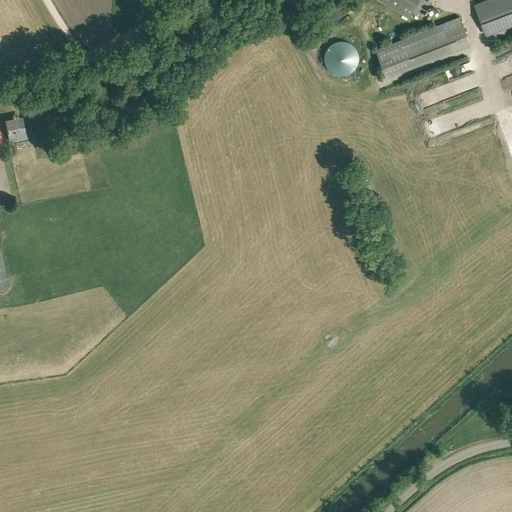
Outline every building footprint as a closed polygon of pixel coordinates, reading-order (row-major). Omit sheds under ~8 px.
[(381,0),(410,17),(414,10),(424,16),(432,2),(429,0),(381,0)] [(511,0),(484,0),(475,4),(485,30),(511,19),(511,0)] [(377,48),(384,67),(467,35),(460,16),(377,48)] [(365,18),(360,23),(367,31),(372,25),(365,18)] [(324,55),(324,57),(323,58),(324,60),(324,61),(324,63),(325,64),(325,65),(326,67),(327,68),(328,69),(329,70),(330,71),(331,72),(332,73),(334,74),(335,74),(336,75),(338,75),(339,75),(342,75),(344,75),(345,75),(347,74),(348,74),(350,73),(351,72),(352,71),(353,70),(354,69),(355,68),(356,67),(357,66),(357,64),(358,63),(358,61),(358,60),(359,58),(359,57),(358,55),(358,54),(358,52),(357,51),(356,49),(356,48),(355,47),(354,46),(352,45),(351,44),(350,43),(349,42),(347,41),(346,41),(344,41),(343,40),(341,40),(340,40),(338,41),(336,41),(335,41),(334,42),(332,43),(331,44),(330,45),(329,46),(328,47),(327,48),(326,49),(325,51),(324,52),(324,54),(324,55)] [(447,67),(451,75),(472,67),(469,58),(447,67)] [(158,85),(167,92),(174,82),(165,75),(158,85)] [(23,113),(5,116),(10,141),(27,137),(23,113)] [(0,287),(9,286),(0,241),(0,287)]
